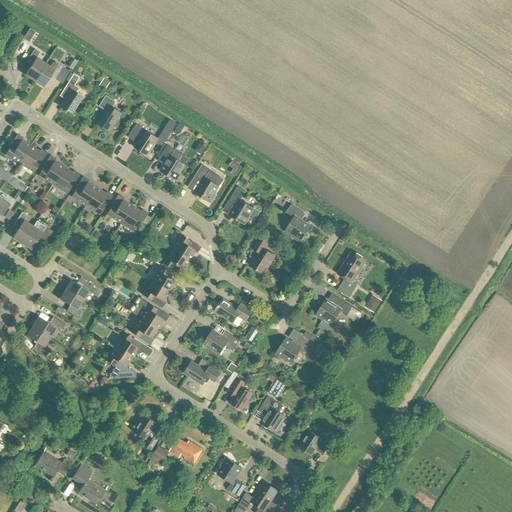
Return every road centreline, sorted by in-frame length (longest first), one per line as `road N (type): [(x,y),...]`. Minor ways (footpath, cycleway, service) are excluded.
road 1 (residential): [(284,511),(300,486),(297,471),(153,378),(219,269)]
road 2 (track): [(511,233),(333,511)]
road 3 (residential): [(219,269),(202,222),(15,103),(0,127)]
road 4 (residential): [(219,269),(284,308),(341,223)]
